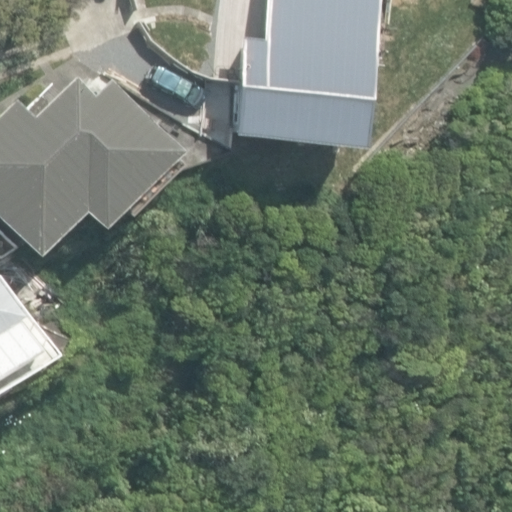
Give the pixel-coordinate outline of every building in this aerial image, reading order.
[(90,0),(87,37),(140,42),(144,3),(153,4),(153,0),(90,0)] [(287,60),(373,70),(381,0),(179,0),(175,38),(270,50),(269,58),(287,60)] [(245,237),(371,250),(391,72),(373,70),(287,60),(278,140),(256,138),(245,237)] [(0,111),(0,228),(28,258),(75,214),(92,232),(174,157),(105,83),(84,102),(66,83),(25,120),(9,103),(0,111)] [(0,386),(44,359),(0,288),(0,386)]
